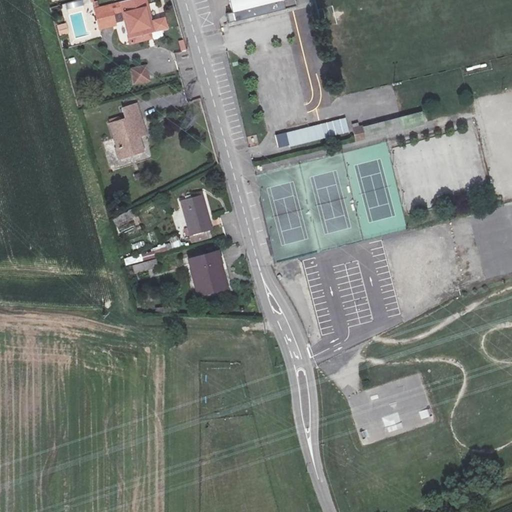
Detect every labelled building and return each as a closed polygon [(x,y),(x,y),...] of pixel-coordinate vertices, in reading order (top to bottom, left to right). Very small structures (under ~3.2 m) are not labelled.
[(150,30),(142,0),(139,0),(120,5),(128,36),(150,30)] [(226,0),(229,13),(225,14),(227,24),(294,7),(292,0),(226,0)] [(348,0),(352,12),(367,8),(364,0),(348,0)] [(495,21),(498,36),(511,33),(511,20),(511,18),(495,21)] [(357,22),(358,38),(374,36),(372,20),(357,22)] [(66,23),(57,26),(60,37),(69,34),(66,23)] [(463,37),(449,39),(450,51),(465,49),(463,37)] [(500,53),(496,39),(483,43),(487,57),(500,53)] [(427,50),(433,65),(447,59),(441,44),(427,50)] [(340,64),(356,60),(352,45),(336,49),(340,64)] [(415,51),(399,54),(402,70),(419,67),(415,51)] [(380,52),(365,57),(370,72),(385,68),(380,52)] [(148,65),(131,68),(133,85),(150,83),(148,65)] [(487,68),(471,70),(474,85),(489,83),(487,68)] [(455,83),(440,87),(445,104),(460,100),(455,83)] [(404,110),(420,108),(419,101),(403,104),(404,110)] [(426,124),(422,112),(362,128),(365,140),(426,124)] [(345,119),(274,135),(277,150),(349,134),(345,119)] [(111,126),(116,147),(122,146),(124,155),(144,149),(141,141),(136,142),(135,138),(143,136),(139,123),(128,126),(126,121),(111,126)] [(122,146),(116,147),(114,148),(116,158),(124,155),(122,146)] [(211,231),(201,196),(183,202),(192,237),(211,231)] [(160,244),(160,249),(179,250),(180,238),(170,237),(169,245),(160,244)] [(216,257),(192,264),(201,296),(229,289),(225,274),(220,275),(216,257)] [(149,260),(134,264),(137,272),(151,268),(149,260)] [(494,315),(509,310),(503,295),(489,301),(494,315)] [(454,333),(468,326),(465,320),(451,327),(454,333)] [(427,356),(444,354),(443,347),(426,349),(427,356)] [(433,375),(435,391),(442,390),(440,374),(433,375)] [(473,422),(488,420),(485,405),(470,407),(473,422)] [(429,408),(419,412),(422,419),(432,415),(429,408)]
